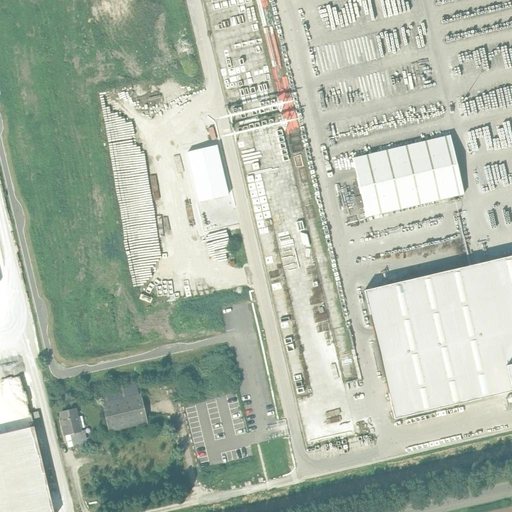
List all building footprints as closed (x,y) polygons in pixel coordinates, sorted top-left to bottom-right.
[(352,158),(366,217),(465,194),(451,135),(352,158)] [(190,151),(202,199),(232,192),(220,143),(190,151)] [(511,391),(511,256),(364,291),(394,419),(511,391)] [(148,424),(142,396),(102,405),(109,433),(148,424)] [(74,410),(70,410),(61,412),(64,425),(62,426),(64,436),(70,434),(73,448),(88,445),(84,431),(80,433),(74,410)]
